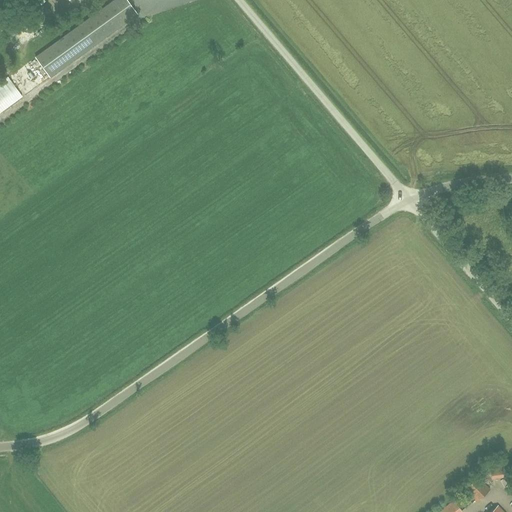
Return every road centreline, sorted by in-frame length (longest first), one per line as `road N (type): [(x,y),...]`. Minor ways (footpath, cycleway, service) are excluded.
road 1 (tertiary): [(0,448),(78,426),(406,200)]
road 2 (unclassified): [(406,200),(236,0)]
road 3 (unclassified): [(511,321),(406,200)]
